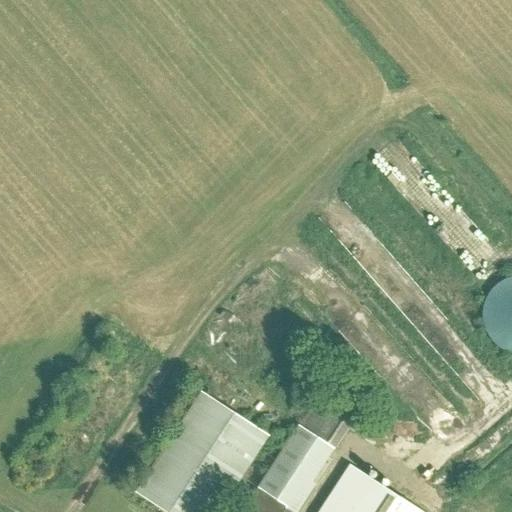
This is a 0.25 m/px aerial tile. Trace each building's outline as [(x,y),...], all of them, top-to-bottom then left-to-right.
[(511,279),(504,282),(492,291),(485,304),(482,318),(485,332),(493,345),(505,353),(511,355),(511,279)] [(470,359),(472,373),(487,371),(485,357),(470,359)] [(130,396),(137,375),(123,370),(116,391),(130,396)] [(0,451),(0,460),(22,470),(55,391),(29,381),(0,451)] [(222,511),(272,438),(205,393),(138,493),(165,511),(222,511)] [(320,394),(241,511),(299,511),(318,486),(313,483),(356,418),(350,414),(320,394)] [(71,485),(87,481),(81,459),(65,463),(71,485)] [(323,511),(418,511),(352,468),(323,511)]
